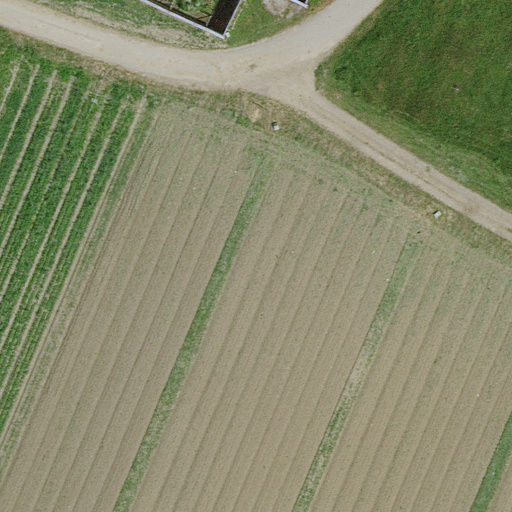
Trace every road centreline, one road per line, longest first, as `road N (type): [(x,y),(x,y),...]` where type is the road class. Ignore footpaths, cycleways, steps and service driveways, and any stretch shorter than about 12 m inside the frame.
road 1 (track): [(0,10),(81,40),(219,73),(291,55),(362,0)]
road 2 (track): [(256,68),(511,228)]
